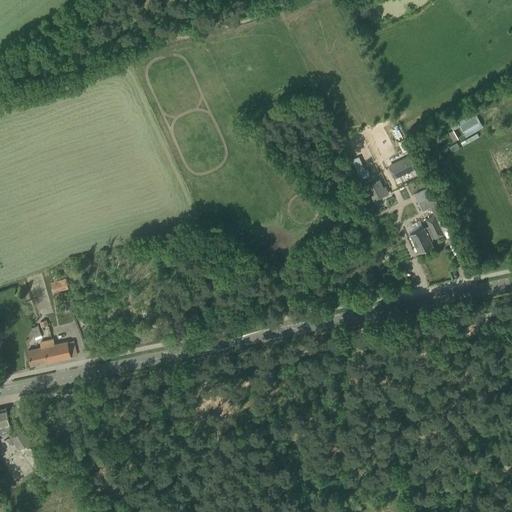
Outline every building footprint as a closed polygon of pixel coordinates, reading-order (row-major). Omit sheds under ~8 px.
[(465,137),(483,127),(474,112),(457,122),(454,116),(447,120),(453,130),(448,132),(453,141),(458,138),(454,130),(460,127),(465,137)] [(394,179),(416,168),(410,156),(388,167),(394,179)] [(366,185),(373,201),(387,194),(385,188),(383,189),(378,179),(366,185)] [(433,194),(418,202),(422,211),(437,204),(433,194)] [(429,225),(410,234),(419,252),(433,246),(430,239),(435,237),(435,238),(443,234),(434,215),(426,219),(429,225)] [(65,275),(63,267),(56,269),(59,277),(65,275)] [(73,282),(82,279),(80,272),(71,275),(73,282)] [(70,294),(66,279),(51,283),(53,292),(62,289),(63,296),(70,294)] [(38,325),(31,328),(35,340),(42,337),(38,325)] [(76,355),(74,345),(73,340),(54,344),(53,338),(41,341),(42,347),(28,350),(31,365),(76,355)] [(0,432),(0,434),(12,432),(6,408),(0,409),(0,432)] [(19,450),(22,448),(30,443),(22,428),(10,435),(19,450)]
